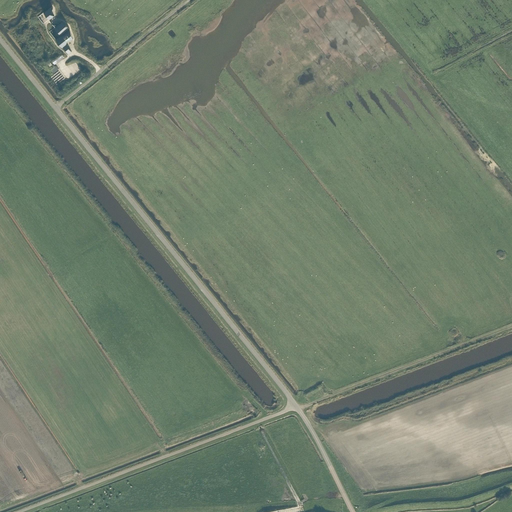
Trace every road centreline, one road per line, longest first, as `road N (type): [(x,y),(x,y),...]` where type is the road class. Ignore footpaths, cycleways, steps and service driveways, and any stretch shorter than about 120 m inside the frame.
road 1 (tertiary): [(296,406),(0,37)]
road 2 (unclassified): [(19,511),(296,406)]
road 3 (track): [(55,104),(187,0)]
road 4 (tertiary): [(353,511),(296,406)]
